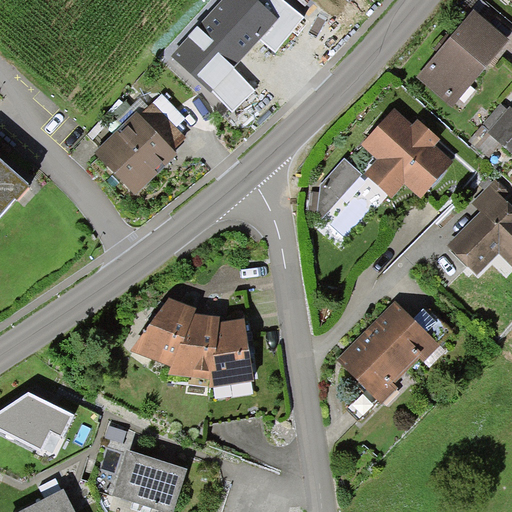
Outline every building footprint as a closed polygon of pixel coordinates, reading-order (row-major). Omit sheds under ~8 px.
[(254,92),(235,70),(239,66),(262,39),(277,52),(305,19),(282,0),(222,0),(173,58),(215,94),(232,112),(254,92)] [(443,49),(418,76),(452,106),(507,43),(474,14),(443,49)] [(139,116),(173,151),(186,138),(177,128),(186,120),(162,95),(139,116)] [(511,109),(510,108),(507,111),(501,106),(484,126),(490,131),(488,134),(511,154),(511,109)] [(397,111),(364,147),(379,161),(366,176),(392,200),(406,184),(415,192),(422,199),(455,163),(437,147),(441,142),(419,123),(415,128),(397,111)] [(137,114),(95,154),(136,196),(177,156),(173,151),(139,116),(137,114)] [(0,225),(30,191),(0,164),(0,225)] [(474,218),(446,246),(479,278),(500,257),(511,269),(511,204),(509,201),(511,198),(511,192),(491,172),(478,185),(485,192),(471,205),(479,213),(474,218)] [(170,303),(132,354),(171,369),(179,348),(184,349),(193,317),(195,311),(170,303)] [(392,304),(338,362),(384,403),(397,389),(392,384),(420,354),(425,359),(437,346),(392,304)] [(171,369),(168,377),(211,383),(214,359),(216,358),(219,327),(220,321),(193,317),(184,349),(179,348),(171,369)] [(214,359),(211,383),(210,390),(255,385),(244,323),(219,327),(216,358),(214,359)] [(38,401),(28,396),(0,414),(0,433),(52,460),(72,417),(38,401)] [(126,433),(110,427),(106,438),(123,444),(126,433)] [(129,452),(114,499),(154,511),(173,511),(187,471),(168,465),(129,452)] [(64,491),(23,511),(74,511),(72,506),(64,491)]
